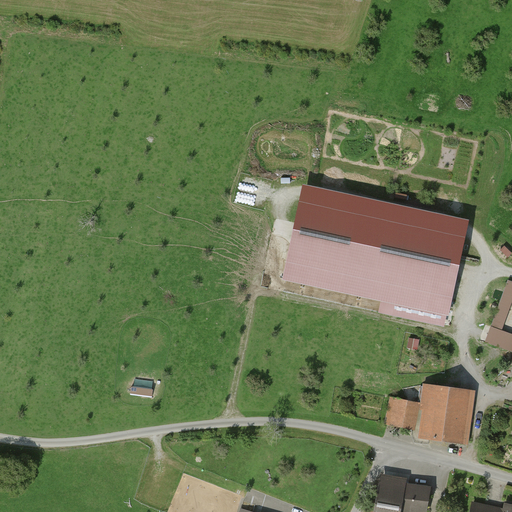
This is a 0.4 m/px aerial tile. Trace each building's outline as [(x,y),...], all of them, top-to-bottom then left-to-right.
[(473,34),(473,18),(452,17),(452,33),(473,34)] [(303,203),(287,277),(395,300),(392,314),(441,324),(459,237),(387,221),(388,214),(359,208),(358,214),(303,203)] [(276,234),(289,237),(293,223),(280,219),(276,234)] [(511,336),(501,332),(511,301),(511,284),(508,283),(487,341),(511,350),(511,336)] [(420,340),(410,338),(408,348),(418,350),(420,340)] [(386,422),(424,431),(423,438),(467,444),(474,393),(429,388),(427,407),(392,398),(386,422)] [(427,511),(431,487),(407,483),(408,479),(385,474),(377,511),(427,511)] [(473,503),(471,511),(511,511),(511,506),(509,505),(507,511),(494,508),(473,503)]
